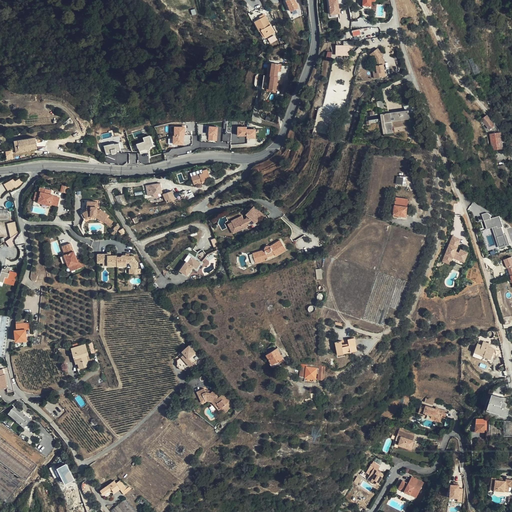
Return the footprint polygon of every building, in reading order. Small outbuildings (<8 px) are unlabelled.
[(300,7),(296,0),(287,0),(292,11),(300,7)] [(340,12),(338,0),(329,0),(331,13),(340,12)] [(273,27),(263,10),(253,15),(259,25),(260,24),(264,32),(273,27)] [(360,28),(353,30),(354,35),(360,34),(361,40),(372,37),(370,27),(364,29),(365,32),(363,32),(363,33),(361,34),(360,28)] [(349,54),(349,47),(353,47),(353,40),(343,40),(343,44),(335,44),(336,54),(349,54)] [(386,63),(385,60),(382,56),(383,55),(378,48),(371,54),(376,60),(377,70),(374,70),(375,77),(386,76),(384,63),(386,63)] [(474,57),(469,59),(474,74),(479,72),(474,57)] [(276,78),(277,70),(269,70),(267,83),(268,83),(275,84),(276,78)] [(267,97),(268,83),(267,83),(266,83),(265,98),(265,99),(274,99),(274,97),(267,97)] [(275,84),(268,83),(267,97),(274,97),(275,84)] [(405,105),(405,109),(410,109),(410,112),(416,111),(414,103),(405,105)] [(407,110),(382,113),(384,129),(385,134),(391,133),(390,120),(408,118),(407,110)] [(495,125),(487,115),(482,120),(490,129),(495,125)] [(174,144),(186,144),(185,125),(174,125),(174,144)] [(218,140),(219,125),(210,125),(209,140),(218,140)] [(247,135),(247,138),(257,137),(257,128),(248,128),(248,125),(238,125),(238,136),(247,135)] [(135,138),(146,134),(144,129),(133,133),(135,138)] [(492,150),(503,148),(501,133),(490,134),(492,150)] [(144,136),(145,140),(137,143),(141,153),(151,150),(150,146),(155,145),(151,134),(144,136)] [(38,150),(36,138),(15,140),(18,153),(19,153),(19,150),(30,149),(30,151),(38,150)] [(105,144),(106,152),(124,151),(123,143),(105,144)] [(202,180),(209,178),(206,167),(200,169),(201,172),(189,176),(192,184),(202,180)] [(162,194),(160,183),(151,185),(153,196),(162,194)] [(0,196),(2,199),(10,193),(13,191),(9,185),(6,187),(4,185),(0,188),(0,196)] [(41,185),(40,192),(41,193),(39,201),(39,203),(50,205),(50,204),(59,206),(61,197),(54,196),(55,193),(52,193),(53,188),(41,185)] [(185,199),(193,196),(191,192),(187,194),(185,190),(182,191),(185,199)] [(174,198),(172,191),(163,195),(165,201),(174,198)] [(406,217),(408,199),(396,198),(394,216),(406,217)] [(88,210),(84,212),(87,218),(91,216),(97,216),(104,221),(108,217),(109,215),(102,209),(100,211),(98,209),(98,201),(89,200),(88,210)] [(243,215),(232,220),(233,221),(237,231),(248,226),(247,223),(250,221),(252,224),(261,220),(259,218),(263,215),(254,205),(246,213),(249,217),(245,219),(243,215)] [(13,220),(13,215),(7,215),(7,212),(0,211),(0,220),(8,220),(13,220)] [(490,211),(483,213),(487,228),(494,227),(500,247),(511,244),(503,214),(492,217),(490,211)] [(114,222),(108,217),(104,221),(110,226),(114,222)] [(15,221),(7,223),(10,239),(8,239),(9,246),(19,244),(15,221)] [(454,235),(444,257),(452,260),(453,257),(465,262),(469,252),(461,249),(460,252),(456,250),(462,239),(454,235)] [(268,257),(275,254),(276,255),(286,249),(281,240),(273,245),(272,245),(271,244),(270,245),(269,245),(268,245),(267,246),(266,247),(266,248),(265,248),(265,249),(253,252),(256,263),(269,260),(268,257)] [(75,270),(80,268),(78,262),(79,262),(78,259),(75,252),(71,242),(63,245),(66,255),(61,257),(63,263),(67,262),(69,266),(73,265),(75,270)] [(118,256),(118,255),(112,255),(109,255),(109,253),(99,253),(99,261),(104,261),(109,261),(109,265),(118,265),(118,256)] [(141,274),(141,269),(139,269),(139,264),(134,256),(130,256),(128,256),(128,255),(126,255),(124,255),(123,255),(122,255),(122,256),(118,256),(118,265),(128,265),(127,262),(130,262),(132,265),(132,269),(135,269),(135,274),(141,274)] [(465,262),(453,257),(452,260),(463,266),(465,262)] [(200,264),(192,258),(188,263),(186,262),(181,269),(189,275),(194,268),(196,269),(200,264)] [(15,285),(18,271),(11,270),(0,267),(0,284),(3,285),(4,283),(15,285)] [(442,324),(434,314),(428,319),(437,329),(442,324)] [(28,339),(27,328),(31,328),(30,321),(17,322),(17,328),(15,328),(16,340),(28,339)] [(356,351),(353,339),(346,340),(347,344),(341,345),(340,341),(333,343),(336,355),(356,351)] [(477,344),(475,352),(484,356),(492,359),(493,355),(495,349),(488,346),(489,344),(483,342),(482,346),(477,344)] [(89,353),(86,343),(72,347),(75,357),(77,357),(80,367),(90,364),(87,354),(89,353)] [(194,362),(200,360),(206,355),(196,344),(191,348),(192,350),(187,354),(194,362)] [(266,353),(276,348),(274,344),(264,350),(266,353)] [(283,358),(277,348),(266,355),(272,365),(278,361),(278,360),(283,358)] [(183,363),(185,365),(194,362),(187,354),(184,356),(183,363)] [(492,359),(484,356),(483,359),(492,363),(495,355),(493,355),(492,359)] [(316,379),(317,374),(315,373),(316,369),(306,367),(307,365),(303,364),(302,368),(300,368),(299,377),(316,379)] [(14,392),(8,368),(0,369),(0,386),(5,385),(8,393),(14,392)] [(216,400),(222,409),(228,405),(231,409),(236,405),(227,393),(222,396),(221,394),(220,391),(217,391),(216,392),(211,390),(209,386),(202,389),(206,400),(210,398),(216,400)] [(504,407),(506,403),(502,402),(503,398),(492,394),(487,408),(506,415),(508,409),(504,407)] [(32,418),(16,404),(8,412),(17,420),(18,419),(26,425),(32,418)] [(421,404),(419,411),(424,413),(424,411),(436,416),(435,418),(440,420),(442,415),(445,416),(447,411),(439,408),(439,409),(427,404),(426,406),(421,404)] [(228,405),(222,409),(225,413),(231,409),(228,405)] [(53,450),(30,431),(4,411),(0,416),(0,435),(37,465),(40,467),(53,450)] [(424,413),(419,411),(418,413),(423,415),(423,416),(434,421),(435,418),(436,416),(424,411),(424,413)] [(411,421),(413,414),(412,413),(404,419),(411,421)] [(484,432),(485,420),(477,419),(475,431),(484,432)] [(177,478),(190,462),(194,457),(192,456),(199,448),(170,424),(166,429),(146,452),(177,478)] [(418,434),(402,429),(400,434),(403,435),(402,440),(401,442),(414,447),(417,439),(416,439),(418,434)] [(0,462),(24,481),(37,465),(0,435),(0,462)] [(373,461),(371,465),(374,467),(373,470),(370,476),(373,478),(373,479),(376,481),(379,482),(385,473),(382,471),(379,470),(380,468),(381,466),(373,461)] [(21,484),(0,467),(0,498),(6,503),(21,484)] [(419,496),(426,482),(414,475),(411,481),(405,478),(401,486),(419,496)] [(511,486),(511,479),(510,479),(510,481),(499,479),(500,477),(495,476),(493,488),(510,491),(511,486)] [(127,488),(120,480),(116,482),(114,480),(100,490),(103,494),(111,489),(114,493),(120,489),(122,491),(127,488)] [(456,482),(453,482),(452,495),(460,496),(460,500),(464,500),(465,486),(461,486),(461,482),(460,482),(456,482)] [(150,504),(140,496),(137,500),(147,509),(150,504)] [(136,511),(124,497),(110,510),(111,511),(136,511)]
